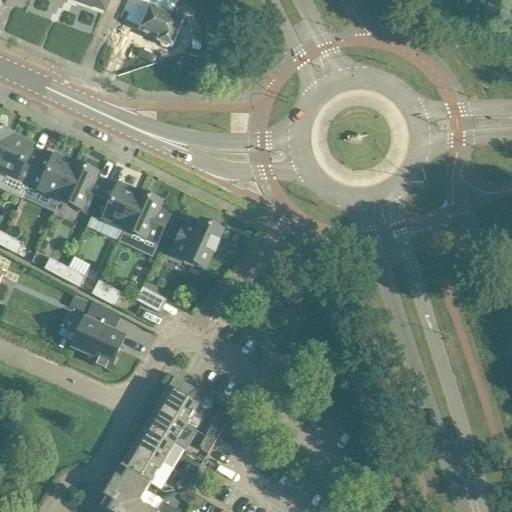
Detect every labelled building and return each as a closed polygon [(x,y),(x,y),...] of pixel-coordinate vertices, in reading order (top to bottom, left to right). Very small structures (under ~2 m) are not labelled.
[(107,0),(78,0),(104,10),(107,0)] [(155,0),(154,5),(150,4),(151,0),(135,0),(134,2),(126,21),(141,27),(139,31),(158,39),(157,42),(172,48),(184,19),(181,17),(184,9),(182,0),(155,0)] [(0,163),(13,135),(0,129),(0,163)] [(31,151),(33,146),(13,137),(14,136),(13,135),(0,163),(0,172),(29,185),(42,156),(31,151)] [(75,166),(55,157),(53,161),(42,156),(29,185),(61,200),(77,164),(76,164),(75,166)] [(95,180),(98,174),(77,164),(61,200),(93,215),(106,186),(95,180)] [(139,195),(119,186),(117,191),(106,186),(93,215),(125,229),(141,194),(140,193),(139,195)] [(159,210),(162,203),(141,194),(125,229),(158,244),(171,215),(159,210)] [(186,222),(172,253),(206,269),(213,252),(215,253),(219,243),(217,242),(223,231),(201,221),(198,228),(186,222)] [(24,245),(6,235),(0,246),(18,256),(24,245)] [(50,259),(44,270),(62,279),(68,269),(50,259)] [(80,289),(86,278),(68,269),(62,279),(80,289)] [(123,294),(99,282),(92,295),(116,308),(123,294)] [(167,301),(143,288),(136,301),(159,314),(167,301)] [(85,319),(72,348),(91,357),(89,361),(97,364),(96,366),(97,366),(98,365),(105,368),(105,370),(106,370),(106,369),(110,370),(119,351),(125,336),(85,319)] [(201,407),(207,396),(175,377),(156,409),(185,427),(198,406),(201,407)] [(173,446),(185,427),(156,409),(144,429),(173,446)] [(215,443),(222,431),(215,427),(211,428),(206,437),(215,443)] [(162,465),(173,446),(144,429),(132,448),(162,465)] [(208,454),(215,443),(206,437),(200,446),(201,450),(208,454)] [(150,485),(162,465),(132,448),(121,468),(150,485)] [(192,482),(199,469),(192,465),(188,466),(182,476),(192,482)] [(157,511),(140,502),(150,485),(121,468),(111,484),(104,496),(106,498),(101,507),(108,511),(157,511)] [(189,487),(192,482),(182,476),(177,485),(178,490),(189,487)] [(188,504),(194,494),(190,492),(179,494),(180,499),(188,504)] [(203,509),(207,502),(194,494),(188,504),(199,510),(203,509)]
